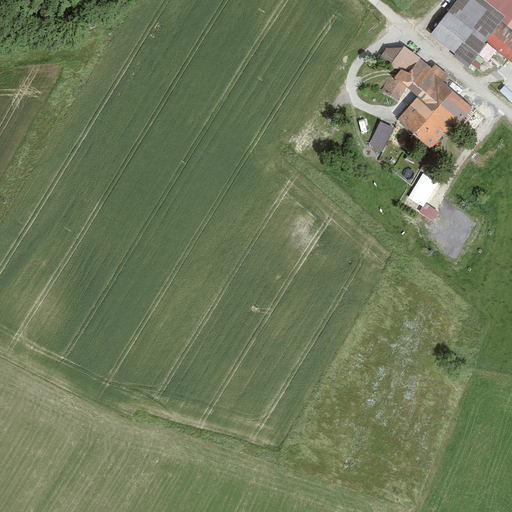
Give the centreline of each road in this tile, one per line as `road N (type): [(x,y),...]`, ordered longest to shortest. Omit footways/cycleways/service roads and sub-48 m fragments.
road 1 (unclassified): [(511,115),(376,0)]
road 2 (unclassified): [(0,26),(96,18),(120,0)]
